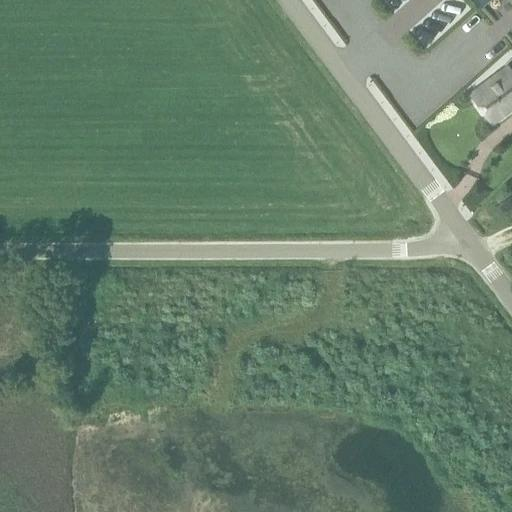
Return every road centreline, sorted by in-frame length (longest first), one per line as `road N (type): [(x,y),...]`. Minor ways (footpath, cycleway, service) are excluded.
road 1 (unclassified): [(0,246),(392,250),(471,243)]
road 2 (unclassified): [(471,243),(291,0)]
road 3 (track): [(221,400),(223,374),(245,340),(311,324),(325,308),(334,249)]
